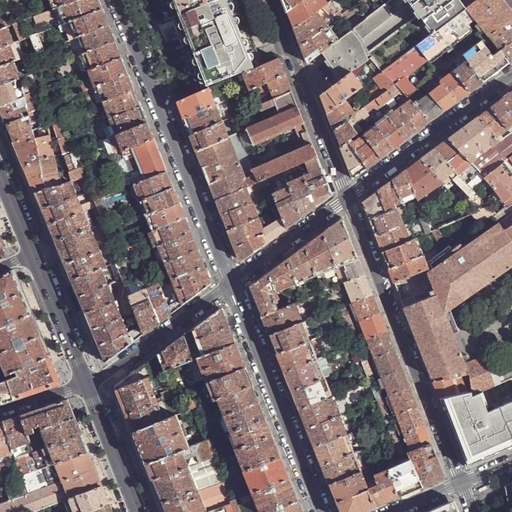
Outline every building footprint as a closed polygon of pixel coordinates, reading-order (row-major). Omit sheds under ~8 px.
[(51,0),(55,8),(60,6),(75,0),(51,0)] [(64,17),(66,22),(70,21),(103,8),(99,0),(75,0),(60,6),(62,13),(64,17)] [(179,15),(173,0),(164,0),(171,18),(179,15)] [(173,0),(179,15),(181,21),(187,35),(207,85),(253,67),(239,31),(235,22),(227,1),(226,0),(173,0)] [(236,0),(229,0),(227,1),(235,22),(244,19),(236,0)] [(282,0),(284,4),(287,12),(303,0),(282,0)] [(326,0),(303,0),(287,12),(291,22),(294,29),(317,12),(323,7),(329,3),(326,0)] [(410,3),(408,0),(389,0),(352,29),(360,40),(410,3)] [(408,0),(410,3),(419,15),(434,33),(467,9),(460,0),(408,0)] [(501,0),(478,0),(467,9),(475,19),(478,22),(481,26),(483,29),(489,36),(511,18),(511,12),(503,1),(501,0)] [(333,21),(341,15),(338,11),(338,12),(333,5),(330,2),(329,3),(323,7),(326,12),(333,21)] [(55,8),(35,16),(38,24),(54,17),(57,16),(62,13),(60,6),(55,8)] [(105,14),(103,8),(70,21),(73,27),(77,37),(79,36),(109,24),(105,14)] [(434,33),(416,46),(425,57),(475,19),(467,9),(434,33)] [(317,12),(294,29),(297,37),(301,46),(326,26),(318,14),(317,12)] [(54,17),(57,26),(60,25),(58,19),(64,17),(62,13),(57,16),(54,17)] [(416,46),(434,33),(419,15),(369,53),(373,57),(371,59),(374,62),(383,72),(416,46)] [(3,24),(0,25),(0,29),(8,26),(10,25),(7,17),(2,19),(3,24)] [(58,19),(60,25),(66,22),(64,17),(58,19)] [(511,18),(489,36),(493,41),(501,51),(511,42),(511,18)] [(60,25),(63,31),(73,27),(70,21),(66,22),(60,25)] [(15,24),(21,40),(26,38),(19,22),(15,24)] [(112,31),(109,24),(79,36),(85,53),(116,41),(112,31)] [(0,47),(14,42),(8,26),(0,29),(0,47)] [(326,26),(301,46),(304,54),(307,63),(322,52),(338,40),(326,26)] [(247,28),(239,31),(253,67),(261,64),(255,47),(247,28)] [(360,40),(352,29),(344,35),(338,40),(322,52),(327,60),(342,80),(353,72),(371,59),(373,57),(369,53),(360,40)] [(483,29),(433,68),(438,75),(440,74),(463,56),(470,51),(482,41),(489,36),(483,29)] [(32,35),(39,52),(45,49),(39,33),(32,35)] [(21,40),(19,40),(26,57),(26,56),(33,54),(39,52),(32,35),(26,38),(21,40)] [(199,88),(207,85),(187,35),(179,37),(199,88)] [(69,40),(75,57),(84,54),(85,53),(79,36),(77,37),(69,40)] [(489,36),(482,41),(486,46),(493,41),(489,36)] [(85,53),(84,54),(90,69),(122,57),(118,47),(116,41),(85,53)] [(482,41),(470,51),(491,78),(502,70),(510,63),(501,51),(493,56),(486,46),(482,41)] [(0,66),(14,61),(19,59),(21,58),(14,42),(0,47),(0,66)] [(511,42),(501,51),(510,63),(511,62),(511,42)] [(425,57),(416,46),(383,72),(394,85),(399,90),(407,98),(412,94),(437,76),(438,75),(433,68),(413,83),(408,76),(428,61),(425,57)] [(470,51),(463,56),(468,62),(484,83),(491,78),(470,51)] [(40,70),(33,54),(26,56),(34,72),(34,73),(40,70)] [(70,59),(76,75),(90,69),(84,54),(75,57),(70,59)] [(19,59),(25,76),(34,72),(26,56),(26,57),(21,58),(19,59)] [(122,57),(90,69),(92,76),(96,85),(98,85),(128,73),(125,63),(122,57)] [(245,79),(249,90),(255,88),(261,85),(268,82),(285,75),(281,65),(279,58),(243,74),(245,79)] [(342,80),(327,60),(324,62),(339,83),(342,80)] [(14,61),(0,66),(0,85),(16,80),(21,78),(14,61)] [(374,62),(370,66),(377,76),(383,72),(374,62)] [(468,62),(455,71),(470,93),(478,87),(484,83),(468,62)] [(455,71),(441,81),(443,84),(457,102),(465,97),(470,93),(455,71)] [(339,83),(321,96),(327,114),(346,100),(362,87),(353,72),(342,80),(339,83)] [(377,76),(374,78),(379,85),(384,93),(387,90),(394,85),(383,72),(377,76)] [(131,80),(128,73),(98,85),(105,101),(135,89),(131,80)] [(285,75),(268,82),(272,93),(275,99),(292,91),(288,81),(285,75)] [(92,76),(78,82),(82,91),(93,87),(96,85),(92,76)] [(0,106),(26,96),(26,94),(24,87),(19,89),(16,80),(0,85),(0,106)] [(440,86),(429,95),(445,112),(452,106),(457,102),(443,84),(440,86)] [(89,100),(92,106),(96,104),(105,101),(98,85),(96,85),(93,87),(97,97),(89,100)] [(264,92),(261,85),(255,88),(258,94),(264,92)] [(365,99),(369,104),(375,100),(384,93),(379,85),(364,97),(365,99)] [(394,85),(387,90),(391,96),(399,90),(394,85)] [(209,88),(177,102),(181,111),(184,118),(216,104),(209,88)] [(135,89),(105,101),(111,117),(141,106),(137,96),(135,89)] [(40,107),(41,107),(35,90),(31,92),(33,96),(27,98),(28,106),(35,103),(36,108),(40,107)] [(384,93),(375,100),(380,107),(393,98),(391,96),(387,90),(384,93)] [(511,90),(508,94),(503,97),(511,107),(511,90)] [(298,106),(292,91),(275,99),(268,102),(262,105),(259,106),(261,111),(261,112),(275,105),(279,114),(298,106)] [(412,94),(407,98),(410,101),(414,106),(419,102),(412,94)] [(265,95),(259,98),(262,105),(268,102),(266,96),(265,95)] [(419,102),(414,106),(431,122),(439,116),(445,112),(429,95),(419,102)] [(4,116),(7,124),(30,115),(29,111),(28,106),(27,98),(26,96),(0,106),(4,116)] [(496,103),(491,106),(509,127),(511,124),(511,107),(503,97),(496,103)] [(369,104),(365,99),(360,102),(360,103),(363,109),(364,108),(369,104)] [(346,100),(327,114),(332,124),(334,131),(348,120),(355,115),(349,105),(348,104),(346,100)] [(369,104),(364,108),(369,116),(372,113),(380,107),(375,100),(369,104)] [(96,104),(102,121),(111,117),(105,101),(96,104)] [(410,101),(400,109),(417,132),(425,126),(431,122),(414,106),(410,101)] [(216,104),(184,118),(187,128),(190,135),(223,121),(216,104)] [(141,106),(111,117),(113,124),(117,134),(148,122),(144,112),(141,106)] [(259,106),(234,117),(236,121),(242,119),(261,111),(259,106)] [(304,122),(298,106),(279,114),(246,129),(253,145),(290,128),(294,127),(304,122)] [(484,112),(479,115),(497,136),(509,127),(491,106),(484,112)] [(38,112),(42,126),(46,124),(40,107),(36,108),(38,112)] [(348,120),(357,134),(361,131),(362,131),(358,125),(364,120),(370,128),(372,126),(374,129),(377,126),(373,122),(369,116),(364,108),(363,109),(355,115),(348,120)] [(400,109),(388,118),(405,141),(413,135),(417,132),(400,109)] [(30,115),(7,124),(11,133),(14,141),(34,133),(33,129),(34,129),(31,115),(30,115)] [(470,122),(464,126),(482,147),(490,141),(497,136),(479,115),(470,122)] [(99,122),(102,129),(104,128),(113,124),(111,117),(102,121),(99,122)] [(377,126),(393,150),(401,144),(405,141),(388,118),(377,126)] [(59,119),(53,121),(57,133),(58,137),(65,135),(59,119)] [(348,120),(334,131),(338,141),(341,148),(350,143),(348,140),(357,134),(348,120)] [(197,151),(229,137),(223,121),(190,135),(194,144),(197,151)] [(148,122),(117,134),(123,149),(135,145),(154,138),(150,128),(148,122)] [(304,122),(294,127),(296,130),(303,148),(312,144),(304,122)] [(113,124),(104,128),(108,137),(110,137),(117,134),(113,124)] [(374,129),(364,135),(381,159),(389,153),(393,150),(377,126),(374,129)] [(455,133),(449,138),(468,158),(473,154),(482,147),(464,126),(455,133)] [(253,145),(246,129),(238,133),(245,149),(253,145)] [(500,140),(493,145),(498,154),(504,162),(509,158),(511,156),(511,130),(511,131),(500,140)] [(20,155),(24,165),(40,160),(39,159),(55,155),(50,134),(35,137),(35,133),(34,133),(14,141),(20,155)] [(244,174),(253,170),(245,149),(238,133),(229,137),(244,174)] [(110,137),(115,152),(122,150),(123,149),(117,134),(110,137)] [(65,135),(58,137),(63,153),(64,154),(70,152),(65,135)] [(351,145),(368,168),(376,163),(381,159),(364,135),(351,145)] [(497,136),(490,141),(493,145),(500,140),(497,136)] [(246,187),(248,186),(244,174),(229,137),(197,151),(202,165),(206,176),(212,189),(216,200),(246,187)] [(154,138),(135,145),(137,151),(145,171),(148,178),(167,171),(160,153),(154,138)] [(440,144),(435,148),(459,174),(472,162),(468,158),(449,138),(440,144)] [(482,147),(473,154),(477,158),(472,162),(478,169),(498,154),(493,145),(490,141),(482,147)] [(348,165),(353,179),(362,173),(368,168),(351,145),(350,143),(341,148),(348,165)] [(317,156),(312,144),(303,148),(253,170),(244,174),(248,186),(250,185),(256,182),(266,178),(269,177),(280,172),(283,171),(299,164),(302,163),(304,161),(317,156)] [(122,150),(124,156),(125,156),(137,151),(135,145),(123,149),(122,150)] [(426,154),(420,158),(442,182),(444,184),(448,189),(457,182),(468,194),(466,197),(479,211),(489,206),(472,188),(468,183),(459,174),(435,148),(426,154)] [(145,171),(137,151),(125,156),(132,176),(145,171)] [(64,154),(69,171),(76,168),(70,152),(64,154)] [(473,154),(468,158),(472,162),(477,158),(473,154)] [(498,154),(478,169),(481,172),(485,176),(504,162),(498,154)] [(40,160),(24,165),(31,180),(36,192),(47,188),(47,187),(61,184),(60,180),(55,155),(39,159),(40,160)] [(317,156),(304,161),(309,173),(307,175),(303,176),(316,207),(332,194),(323,171),(320,162),(317,156)] [(412,165),(406,169),(416,195),(418,200),(437,187),(442,182),(420,158),(412,165)] [(472,162),(459,174),(468,183),(481,172),(478,169),(472,162)] [(485,176),(485,177),(508,205),(511,201),(511,172),(504,162),(485,176)] [(283,171),(285,176),(301,169),(299,164),(283,171)] [(71,176),(73,180),(80,178),(82,177),(78,167),(76,168),(69,171),(71,176)] [(398,175),(392,179),(401,200),(416,195),(406,169),(398,175)] [(132,176),(135,183),(148,178),(145,171),(132,176)] [(135,183),(135,184),(142,200),(174,187),(169,177),(167,171),(148,178),(135,183)] [(481,172),(468,183),(472,188),(481,180),(485,177),(485,176),(481,172)] [(71,176),(60,180),(61,184),(71,181),(73,180),(71,176)] [(82,177),(80,178),(86,193),(91,191),(85,176),(82,177)] [(289,187),(301,217),(316,207),(303,176),(287,183),(289,187)] [(508,205),(485,177),(481,180),(491,192),(493,190),(506,207),(508,205)] [(266,178),(256,182),(258,186),(261,194),(262,196),(268,194),(272,192),(269,184),(266,178)] [(384,186),(378,190),(387,212),(397,208),(395,203),(401,200),(392,179),(384,186)] [(39,201),(42,208),(78,195),(71,181),(61,184),(47,187),(47,188),(36,192),(39,201)] [(176,193),(174,187),(142,200),(147,214),(180,202),(176,193)] [(221,214),(252,201),(246,187),(216,200),(219,208),(221,214)] [(289,187),(272,194),(277,205),(282,217),(287,229),(301,217),(289,187)] [(369,197),(362,202),(369,219),(387,212),(378,190),(369,197)] [(89,202),(81,204),(84,211),(97,206),(95,200),(91,191),(86,193),(89,202)] [(272,194),(272,192),(268,194),(273,207),(277,205),(272,194)] [(46,217),(48,224),(84,211),(81,204),(78,195),(42,208),(46,217)] [(104,196),(95,200),(97,206),(101,215),(110,212),(104,196)] [(258,217),(262,214),(257,202),(256,203),(254,200),(252,201),(258,217)] [(418,200),(414,201),(421,218),(424,216),(418,200)] [(228,230),(258,217),(252,201),(221,214),(225,223),(228,230)] [(183,210),(180,202),(147,214),(153,229),(185,217),(183,210)] [(494,202),(489,206),(496,214),(502,210),(494,202)] [(273,207),(273,208),(277,218),(275,218),(276,220),(282,217),(277,205),(273,207)] [(432,232),(439,245),(446,241),(442,235),(469,223),(474,231),(493,216),(496,214),(489,206),(479,211),(472,214),(456,221),(453,220),(439,229),(432,232)] [(387,212),(369,219),(373,228),(375,235),(403,224),(397,208),(387,212)] [(496,214),(493,216),(496,220),(505,213),(502,209),(502,210),(496,214)] [(53,233),(55,240),(91,227),(84,211),(48,224),(53,233)] [(454,333),(445,311),(450,308),(511,264),(511,213),(463,248),(459,243),(451,248),(426,268),(427,268),(426,269),(434,289),(424,293),(424,291),(401,300),(433,381),(460,375),(469,373),(472,390),(472,395),(500,382),(497,372),(492,373),(491,372),(511,365),(511,362),(491,369),(488,360),(486,355),(465,363),(454,333)] [(421,218),(427,234),(431,232),(424,216),(421,218)] [(185,217),(153,229),(159,245),(191,232),(188,223),(185,217)] [(287,229),(282,217),(276,220),(263,228),(258,217),(228,230),(234,246),(239,259),(245,259),(287,229)] [(337,266),(344,264),(344,263),(358,257),(342,217),(323,231),(337,266)] [(121,225),(126,240),(130,238),(125,223),(121,225)] [(403,224),(375,235),(382,251),(410,241),(403,224)] [(60,251),(65,263),(100,249),(91,227),(55,240),(60,251)] [(323,231),(305,245),(317,274),(320,273),(337,266),(323,231)] [(191,232),(159,245),(173,279),(173,278),(205,266),(201,256),(198,249),(194,239),(191,232)] [(130,238),(126,240),(130,250),(132,255),(137,254),(131,238),(130,238)] [(410,241),(382,251),(394,281),(397,280),(426,269),(427,268),(426,268),(425,264),(422,256),(421,256),(414,239),(410,241)] [(154,247),(167,281),(173,279),(159,245),(154,247)] [(287,258),(297,282),(300,281),(317,274),(305,245),(295,252),(287,258)] [(426,268),(451,248),(449,245),(425,264),(426,268)] [(69,272),(72,279),(102,267),(107,266),(100,249),(65,263),(69,272)] [(117,256),(119,261),(132,255),(130,250),(117,256)] [(116,262),(118,267),(134,261),(132,255),(119,261),(116,262)] [(358,257),(344,263),(344,264),(348,273),(351,280),(365,274),(358,257)] [(276,266),(268,272),(276,291),(281,289),(297,282),(287,258),(276,266)] [(129,294),(130,295),(146,289),(144,285),(143,281),(134,261),(118,267),(123,278),(129,294)] [(111,264),(117,280),(123,278),(118,267),(116,262),(111,264)] [(208,273),(205,266),(173,278),(181,299),(183,304),(200,292),(212,283),(208,273)] [(76,289),(78,295),(109,283),(102,267),(72,279),(76,289)] [(17,278),(13,270),(0,275),(0,301),(22,292),(17,278)] [(279,310),(275,301),(280,299),(276,291),(268,272),(257,280),(250,285),(257,303),(262,317),(279,310)] [(348,273),(345,274),(345,276),(342,277),(344,283),(346,282),(351,280),(348,273)] [(351,280),(346,282),(353,301),(373,293),(365,274),(351,280)] [(123,278),(117,280),(122,291),(113,295),(115,300),(123,297),(129,294),(123,278)] [(159,284),(168,305),(181,299),(173,278),(173,279),(167,281),(160,284),(159,284)] [(297,282),(281,289),(282,293),(298,287),(298,286),(297,282)] [(109,283),(78,295),(82,305),(85,311),(115,300),(113,295),(109,283)] [(146,289),(159,322),(167,317),(171,313),(168,305),(159,284),(146,289)] [(339,285),(338,285),(331,289),(332,293),(340,290),(339,285)] [(141,325),(145,333),(153,326),(159,322),(146,289),(130,295),(131,300),(133,304),(135,310),(138,315),(139,320),(141,325)] [(281,289),(276,291),(280,299),(283,308),(288,306),(282,293),(281,289)] [(25,300),(22,292),(0,301),(0,326),(31,314),(25,300)] [(373,293),(353,301),(360,320),(380,312),(373,293)] [(168,305),(171,313),(179,308),(183,304),(181,299),(168,305)] [(89,321),(92,327),(122,315),(115,300),(85,311),(89,321)] [(279,310),(262,317),(267,327),(270,335),(302,322),(296,307),(298,306),(297,302),(288,306),(283,308),(279,310)] [(346,304),(340,306),(348,325),(353,323),(346,304)] [(193,329),(197,339),(228,326),(224,316),(222,309),(221,308),(219,309),(193,329)] [(459,330),(450,308),(445,311),(454,333),(459,330)] [(380,312),(360,320),(368,339),(388,331),(380,312)] [(0,326),(0,351),(40,335),(34,322),(31,314),(0,326)] [(122,315),(92,327),(96,338),(98,343),(128,331),(122,315)] [(302,322),(270,335),(274,345),(277,353),(309,340),(303,324),(306,323),(305,320),(302,322)] [(360,320),(356,321),(363,340),(368,339),(360,320)] [(353,323),(348,325),(355,344),(361,341),(353,323)] [(136,327),(128,331),(133,342),(140,336),(145,333),(141,325),(136,327)] [(228,326),(197,339),(203,356),(235,343),(231,332),(228,326)] [(187,333),(183,335),(193,360),(197,358),(203,356),(197,339),(193,329),(187,333)] [(128,331),(98,343),(103,354),(105,360),(106,361),(133,342),(128,331)] [(388,331),(368,339),(375,358),(395,349),(388,331)] [(40,335),(0,351),(0,358),(2,363),(6,373),(14,370),(48,356),(43,343),(40,335)] [(161,372),(165,371),(181,364),(179,359),(183,357),(185,363),(193,360),(183,335),(169,346),(147,363),(153,376),(161,372)] [(309,340),(277,353),(282,364),(285,372),(317,359),(309,340)] [(361,341),(355,344),(370,381),(376,379),(361,341)] [(203,356),(197,358),(207,382),(245,367),(239,353),(235,343),(203,356)] [(395,349),(375,358),(383,376),(403,368),(395,349)] [(511,353),(488,360),(491,369),(511,362),(511,353)] [(53,367),(48,356),(14,370),(16,374),(0,380),(0,396),(2,402),(60,383),(53,367)] [(317,359),(285,372),(289,383),(292,391),(325,378),(321,370),(329,367),(325,356),(317,359)] [(129,376),(114,387),(116,390),(147,378),(153,376),(147,363),(129,376)] [(245,367),(207,382),(214,400),(217,398),(252,385),(248,374),(245,367)] [(403,368),(383,376),(390,395),(410,387),(403,368)] [(467,391),(472,390),(469,373),(460,375),(467,391)] [(472,390),(467,391),(460,375),(433,381),(453,429),(462,425),(464,432),(455,435),(468,467),(511,447),(511,376),(500,382),(472,395),(472,390)] [(147,378),(116,390),(122,405),(126,415),(157,402),(152,391),(147,378)] [(325,378),(292,391),(297,402),(300,409),(332,397),(325,378)] [(376,379),(370,381),(377,400),(383,397),(376,379)] [(252,385),(217,398),(224,414),(259,401),(254,391),(252,385)] [(410,387),(390,395),(398,413),(418,406),(410,387)] [(340,394),(332,397),(339,415),(344,413),(347,412),(340,394)] [(332,397),(300,409),(304,420),(307,427),(339,415),(332,397)] [(383,397),(377,400),(384,419),(391,416),(383,397)] [(44,408),(22,415),(29,434),(36,431),(34,427),(41,425),(43,429),(76,417),(72,405),(69,399),(44,408)] [(197,401),(183,407),(185,411),(192,408),(198,406),(197,401)] [(259,401),(224,414),(231,431),(231,432),(265,418),(261,408),(259,401)] [(157,402),(126,415),(130,426),(133,432),(164,419),(157,402)] [(418,406),(398,413),(405,432),(425,424),(418,406)] [(339,415),(307,427),(312,438),(315,446),(347,434),(340,417),(342,416),(342,417),(345,416),(344,413),(339,415)] [(398,413),(393,415),(400,433),(405,432),(398,413)] [(22,415),(5,421),(13,447),(31,441),(29,434),(22,415)] [(164,419),(133,432),(140,450),(146,463),(189,447),(176,415),(164,419)] [(391,416),(384,419),(392,437),(398,434),(391,416)] [(76,417),(43,429),(50,446),(83,434),(79,423),(76,417)] [(265,418),(231,432),(238,447),(272,434),(268,424),(265,418)] [(5,421),(0,422),(0,456),(15,452),(13,447),(5,421)] [(205,422),(199,424),(201,430),(207,428),(205,422)] [(425,424),(405,432),(412,450),(432,442),(425,424)] [(455,435),(464,432),(462,425),(453,429),(455,435)] [(36,431),(29,434),(31,441),(35,451),(50,446),(43,429),(36,431)] [(209,432),(203,435),(205,441),(212,438),(209,432)] [(405,432),(400,433),(408,452),(412,450),(405,432)] [(83,434),(50,446),(56,463),(90,451),(85,440),(83,434)] [(238,447),(235,448),(245,470),(281,456),(276,443),(272,434),(238,447)] [(347,434),(315,446),(319,457),(322,464),(354,452),(347,434)] [(398,434),(392,437),(399,455),(405,453),(398,434)] [(212,438),(205,441),(212,457),(215,456),(218,454),(212,438)] [(35,451),(31,441),(13,447),(15,452),(17,457),(35,451)] [(189,447),(146,463),(150,474),(152,479),(187,466),(183,455),(187,454),(194,451),(195,454),(198,462),(212,457),(205,441),(189,447)] [(412,450),(408,452),(409,456),(411,459),(423,486),(446,476),(432,442),(412,450)] [(35,451),(17,457),(17,458),(22,474),(30,472),(47,466),(56,463),(50,446),(35,451)] [(90,451),(56,463),(59,469),(63,481),(97,469),(92,458),(90,451)] [(15,452),(0,456),(0,464),(17,458),(17,457),(15,452)] [(354,452),(322,464),(327,475),(330,483),(362,470),(354,452)] [(399,455),(385,461),(388,469),(394,466),(411,459),(409,456),(407,457),(406,457),(405,453),(399,455)] [(218,454),(215,456),(224,478),(228,477),(218,454)] [(198,462),(187,466),(197,489),(221,480),(225,479),(224,478),(215,456),(212,457),(198,462)] [(281,456),(245,470),(254,492),(289,478),(284,465),(281,456)] [(395,469),(389,471),(399,497),(403,495),(420,488),(423,486),(411,459),(394,466),(395,469)] [(56,463),(47,466),(50,473),(59,469),(56,463)] [(187,466),(152,479),(158,493),(162,502),(197,489),(187,466)] [(371,466),(362,470),(367,483),(376,479),(374,474),(371,466)] [(59,469),(50,473),(54,484),(63,481),(59,469)] [(97,469),(63,481),(70,498),(103,485),(97,469)] [(388,469),(374,474),(376,479),(367,483),(377,507),(399,497),(389,471),(388,469)] [(362,470),(330,483),(338,503),(341,511),(364,511),(377,507),(367,483),(362,470)] [(30,472),(22,474),(27,487),(29,493),(36,490),(30,472)] [(289,478),(254,492),(262,511),(267,511),(298,500),(293,487),(289,478)] [(225,479),(221,480),(231,501),(235,500),(226,479),(225,479)] [(221,480),(197,489),(207,511),(208,511),(231,503),(231,501),(221,480)] [(11,500),(0,503),(0,511),(33,511),(64,500),(70,498),(63,481),(54,484),(36,490),(29,493),(11,500)] [(103,485),(70,498),(75,511),(85,511),(110,502),(106,491),(103,485)] [(27,487),(9,494),(11,500),(29,493),(27,487)] [(420,488),(403,495),(404,497),(421,489),(420,488)] [(197,489),(162,502),(166,511),(206,511),(207,511),(197,489)] [(235,500),(231,501),(231,503),(235,511),(262,511),(254,492),(235,500)] [(9,494),(0,497),(0,503),(11,500),(9,494)] [(75,511),(70,498),(64,500),(69,511),(75,511)] [(298,500),(267,511),(302,511),(301,507),(298,500)] [(85,511),(113,511),(113,509),(110,502),(85,511)] [(235,511),(231,503),(208,511),(235,511)]
